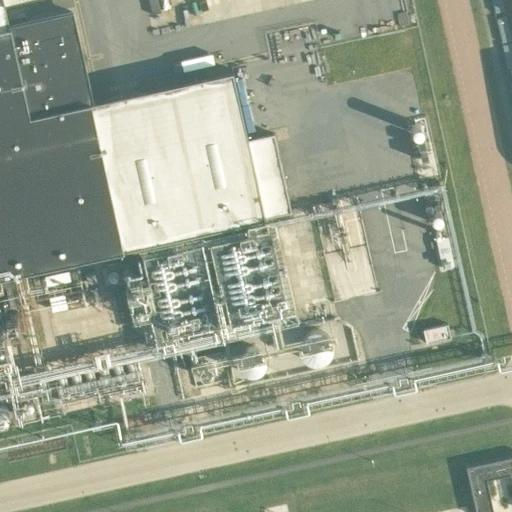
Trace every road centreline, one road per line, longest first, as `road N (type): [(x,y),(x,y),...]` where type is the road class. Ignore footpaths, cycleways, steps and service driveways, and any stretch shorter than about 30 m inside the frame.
road 1 (unclassified): [(511,384),(0,497)]
road 2 (unclassified): [(442,0),(511,292)]
